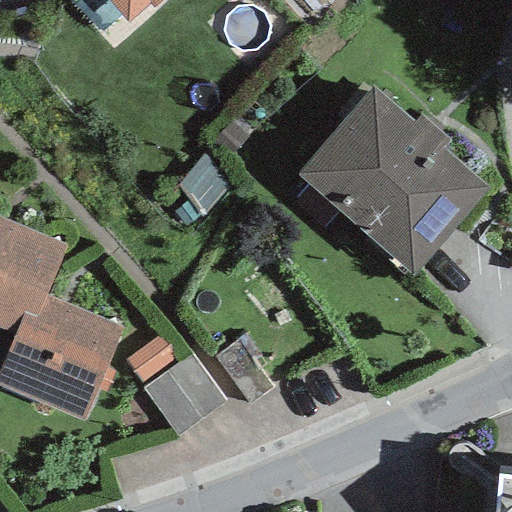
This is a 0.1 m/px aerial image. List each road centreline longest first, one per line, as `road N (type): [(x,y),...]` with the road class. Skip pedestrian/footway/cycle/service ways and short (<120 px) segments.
road 1 (unknown): [(0,53),(277,478)]
road 2 (residential): [(511,375),(201,511)]
